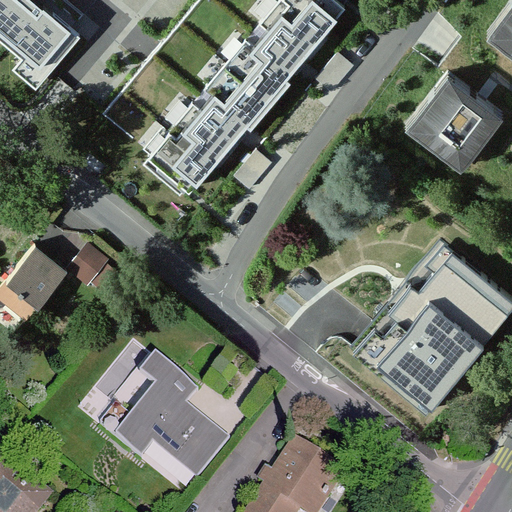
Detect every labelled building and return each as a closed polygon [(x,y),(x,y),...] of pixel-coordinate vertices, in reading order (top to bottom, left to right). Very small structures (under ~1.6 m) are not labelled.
[(84,24),(58,0),(0,0),(0,44),(35,77),(84,24)] [(347,3),(344,0),(270,0),(137,155),(183,194),(347,3)] [(376,0),(358,0),(353,29),(372,33),(380,26),(385,2),(376,0)] [(511,0),(472,53),(511,83),(511,0)] [(509,105),(446,57),(399,119),(462,167),(509,105)] [(431,267),(424,266),(416,321),(432,324),(427,354),(466,361),(453,376),(420,372),(404,391),(433,413),(506,324),(471,318),(478,275),(464,274),(466,263),(437,237),(431,267)] [(108,258),(88,241),(68,265),(89,282),(91,279),(102,288),(117,270),(106,260),(108,258)] [(66,268),(36,244),(0,287),(0,294),(27,316),(66,268)] [(117,406),(102,424),(143,458),(154,444),(198,480),(230,441),(186,405),(198,390),(157,356),(142,374),(159,388),(133,419),(117,406)] [(295,440),(247,511),(322,511),(347,474),(295,440)] [(0,511),(41,511),(54,496),(2,456),(0,458),(0,511)]
